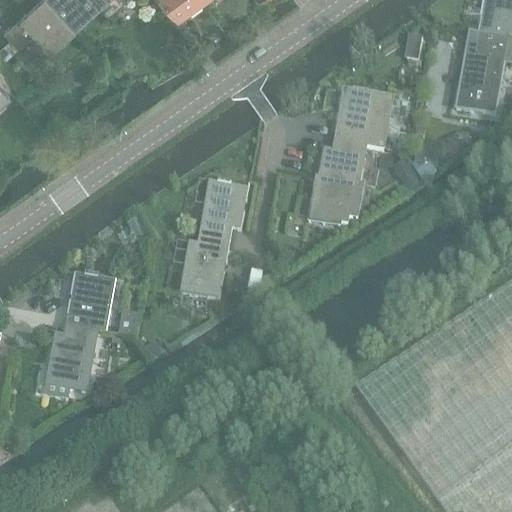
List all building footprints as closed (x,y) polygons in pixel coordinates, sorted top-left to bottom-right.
[(36,33),(52,51),(76,29),(49,0),(39,0),(4,32),(19,48),(36,33)] [(49,0),(76,29),(107,0),(49,0)] [(168,0),(180,16),(201,0),(200,0),(168,0)] [(485,0),(479,37),(488,39),(486,50),(508,54),(510,43),(511,43),(511,0),(510,0),(485,0)] [(508,54),(486,50),(488,39),(479,37),(475,59),(466,58),(456,113),(496,120),(508,54)] [(407,62),(418,64),(422,40),(410,38),(407,62)] [(0,49),(0,56),(5,62),(14,54),(5,45),(0,49)] [(0,86),(0,106),(10,97),(0,86)] [(384,100),(345,93),(335,145),(366,150),(368,140),(377,142),(384,100)] [(43,126),(40,137),(52,140),(55,129),(43,126)] [(396,153),(404,155),(406,144),(398,143),(396,153)] [(316,204),(355,211),(366,150),(335,145),(334,155),(325,154),(316,204)] [(415,165),(411,168),(422,184),(425,181),(426,184),(444,171),(430,153),(414,164),(415,165)] [(405,163),(392,170),(407,194),(420,187),(405,163)] [(249,192),(209,185),(200,237),(230,243),(232,232),(241,234),(249,192)] [(137,244),(146,240),(141,229),(132,234),(137,244)] [(198,248),(189,246),(180,297),(220,304),(230,243),(200,237),(198,248)] [(75,277),(65,330),(96,335),(105,337),(114,284),(75,277)] [(231,291),(243,294),(246,281),(233,278),(231,291)] [(135,342),(139,318),(121,315),(117,339),(135,342)] [(46,389),(85,396),(96,335),(65,330),(63,340),(55,339),(46,389)] [(122,341),(112,339),(111,347),(121,349),(122,341)] [(159,357),(152,346),(142,352),(149,363),(159,357)]
